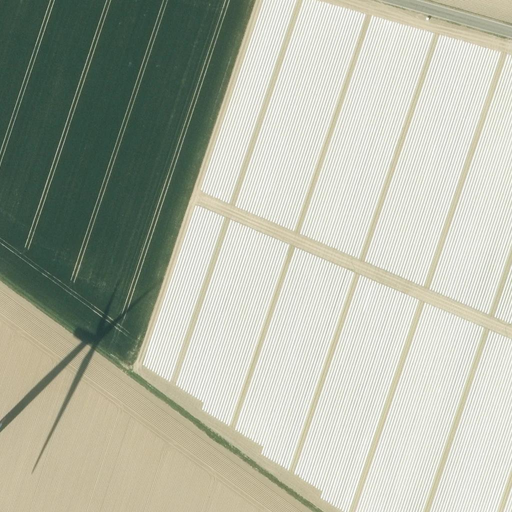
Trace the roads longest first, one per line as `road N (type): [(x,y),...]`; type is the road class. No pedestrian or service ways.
road 1 (track): [(0,278),(321,511)]
road 2 (tertiary): [(511,33),(393,0)]
